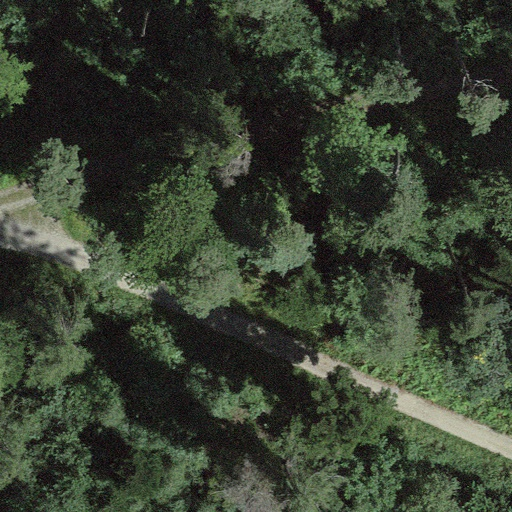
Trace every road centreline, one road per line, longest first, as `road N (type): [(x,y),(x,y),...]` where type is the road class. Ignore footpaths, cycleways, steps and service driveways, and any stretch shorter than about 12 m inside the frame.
road 1 (track): [(0,240),(250,316),(511,429)]
road 2 (track): [(0,212),(371,105),(511,74)]
